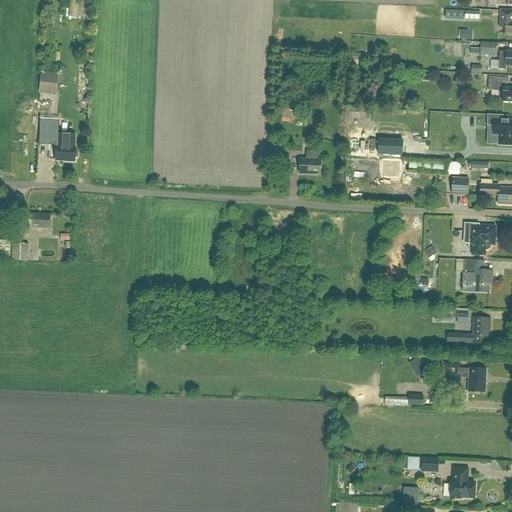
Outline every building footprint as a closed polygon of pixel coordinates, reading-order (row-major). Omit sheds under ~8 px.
[(464,12),(446,11),(445,18),(464,19),(464,12)] [(479,22),(479,12),(465,11),(464,21),(479,22)] [(511,34),(511,11),(500,11),(499,28),(505,28),(505,35),(511,34)] [(496,56),(496,44),(480,43),(480,55),(496,56)] [(90,61),(91,51),(82,50),(82,60),(90,61)] [(498,54),(498,70),(505,70),(505,68),(511,67),(511,52),(505,52),(505,55),(498,54)] [(56,95),(58,75),(42,74),(40,93),(56,95)] [(455,83),(463,87),(466,80),(458,77),(455,83)] [(508,78),(489,77),(488,90),(502,91),(502,102),(511,102),(511,89),(507,89),(508,78)] [(487,115),(487,127),(493,127),(493,135),(499,135),(499,145),(511,146),(511,141),(511,121),(503,121),(503,116),(487,115)] [(40,119),(39,143),(52,144),(54,144),(57,147),(56,161),(75,162),(75,158),(77,158),(77,150),(76,150),(76,148),(76,136),(69,136),(59,135),(59,120),(40,119)] [(378,140),(378,155),(402,156),(403,141),(378,140)] [(280,168),(281,147),(270,147),(269,168),(280,168)] [(300,160),(300,174),(320,175),(320,161),(333,162),(333,150),(311,150),(310,160),(300,160)] [(446,162),(409,159),(408,170),(446,173),(446,162)] [(381,178),(400,179),(401,161),(382,160),(381,178)] [(468,195),(469,178),(453,178),(452,195),(468,195)] [(511,205),(511,188),(499,188),(495,187),(495,186),(480,185),(479,196),(498,197),(497,204),(511,205)] [(50,229),(50,215),(29,214),(28,228),(50,229)] [(494,241),(495,238),(497,236),(495,233),(495,228),(478,227),(478,225),(465,224),(464,243),(473,244),(473,255),(483,255),(483,251),(487,251),(489,250),(491,249),(492,247),(492,241),(494,241)] [(0,260),(10,261),(11,241),(0,240),(0,260)] [(28,262),(29,244),(12,244),(12,261),(28,262)] [(463,274),(462,292),(474,292),(489,293),(490,285),(492,285),(492,272),(483,271),(484,262),(464,261),(463,274)] [(453,334),(452,343),(456,343),(472,344),(487,345),(488,332),(490,332),(490,320),(474,319),(474,312),(455,311),(455,323),(473,323),(472,335),(453,334)] [(451,322),(452,314),(436,313),(436,321),(451,322)] [(420,353),(428,353),(428,343),(420,343),(420,353)] [(418,359),(410,363),(416,374),(424,370),(418,359)] [(469,369),(459,368),(459,361),(445,361),(445,368),(457,368),(456,375),(469,376),(468,392),(485,393),(486,370),(469,369)] [(423,407),(423,396),(408,395),(408,398),(385,397),(384,406),(408,407),(408,406),(423,407)] [(422,431),(423,415),(399,413),(398,429),(422,431)] [(461,448),(477,448),(478,431),(456,429),(455,439),(446,439),(445,452),(460,453),(461,448)] [(437,472),(438,460),(422,459),(421,471),(437,472)] [(467,483),(468,469),(454,468),(453,482),(451,482),(450,498),(460,499),(461,498),(474,498),(475,483),(467,483)] [(418,495),(404,495),(403,505),(418,506),(418,495)]
